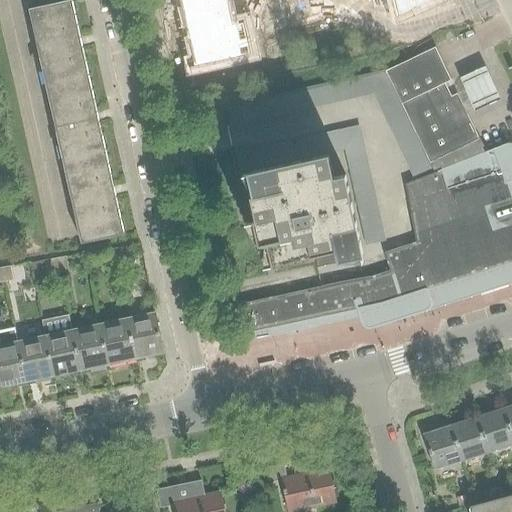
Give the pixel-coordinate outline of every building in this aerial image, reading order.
[(91,77),(73,0),(67,0),(30,8),(48,86),(91,77)] [(182,0),(184,7),(197,65),(251,53),(243,21),(231,24),(225,0),(182,0)] [(394,0),(398,17),(433,0),(394,0)] [(370,7),(363,8),(368,27),(375,26),(370,7)] [(386,72),(434,173),(486,152),(476,131),(458,94),(452,98),(445,84),(451,81),(435,47),(386,72)] [(48,86),(65,165),(108,155),(91,77),(48,86)] [(244,303),(243,303),(243,305),(244,310),(249,332),(249,333),(250,333),(287,325),(328,316),(382,305),(384,311),(386,318),(404,312),(407,315),(412,316),(481,294),(481,295),(494,291),(494,289),(511,283),(511,167),(503,171),(494,149),(486,152),(434,173),(406,184),(417,243),(385,253),(391,272),(281,295),(244,303)] [(346,175),(334,177),(329,154),(251,171),(251,173),(243,175),(253,195),(251,196),(256,219),(254,220),(254,222),(245,224),(256,244),(259,244),(259,246),(265,245),(264,267),(273,265),(273,267),(314,258),(317,268),(339,263),(338,258),(339,258),(340,261),(363,262),(362,253),(363,253),(346,175)] [(126,233),(108,155),(65,165),(83,243),(126,233)] [(124,262),(122,249),(113,250),(116,264),(124,262)] [(116,264),(113,250),(105,252),(107,265),(116,264)] [(57,259),(60,273),(68,271),(66,258),(57,259)] [(60,273),(57,259),(49,260),(51,274),(60,273)] [(3,269),(5,283),(13,282),(11,268),(3,269)] [(129,319),(138,359),(164,354),(155,313),(129,319)] [(100,325),(109,365),(138,359),(129,319),(100,325)] [(73,331),(82,371),(109,365),(100,325),(73,331)] [(46,336),(56,377),(82,371),(73,331),(46,336)] [(19,342),(28,383),(56,377),(46,336),(19,342)] [(0,346),(0,388),(28,383),(19,342),(0,346)] [(511,405),(503,408),(511,435),(511,405)] [(488,453),(511,444),(511,435),(503,408),(477,417),(488,453)] [(450,425),(462,461),(488,453),(477,417),(450,425)] [(450,425),(423,434),(435,470),(462,461),(450,425)] [(289,511),(302,511),(335,505),(329,471),(310,474),(306,459),(266,467),(269,482),(282,480),(289,511)] [(176,511),(223,511),(220,492),(203,495),(200,482),(158,491),(161,506),(174,503),(176,511)] [(471,495),(457,499),(460,508),(474,504),(471,495)] [(471,511),(511,511),(511,495),(470,507),(471,511)] [(99,511),(98,503),(57,511),(99,511)]
